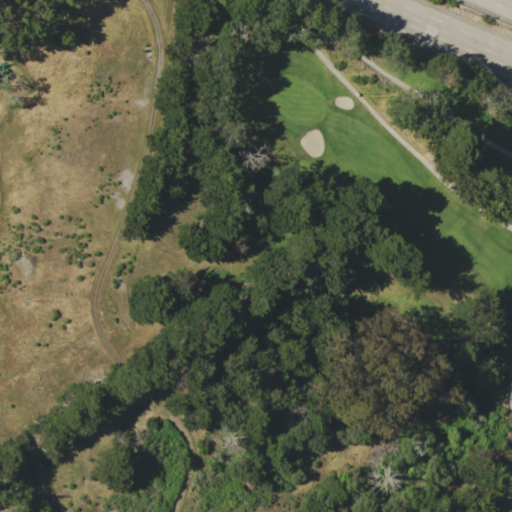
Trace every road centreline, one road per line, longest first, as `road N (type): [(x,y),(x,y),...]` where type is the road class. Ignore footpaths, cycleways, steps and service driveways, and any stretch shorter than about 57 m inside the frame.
road 1 (track): [(170,511),(193,454),(187,430),(103,340),(92,311),(157,92),(156,31),(143,0)]
road 2 (motorway): [(369,0),(511,60)]
